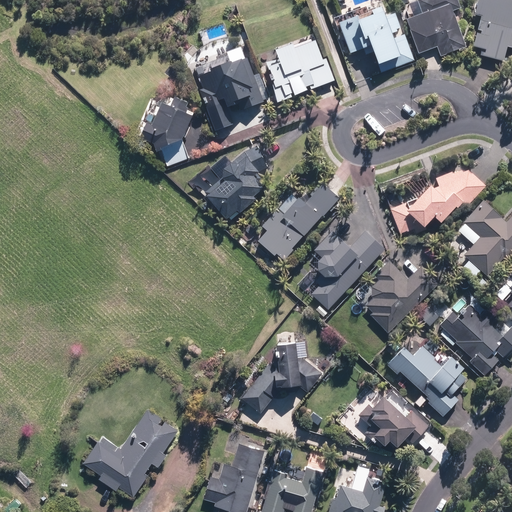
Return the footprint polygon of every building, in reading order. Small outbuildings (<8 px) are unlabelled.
[(466,46),(453,11),(461,7),(457,0),(417,0),(423,13),(406,19),(419,53),(438,46),(441,56),(466,46)] [(478,33),(474,46),(482,48),(481,55),(504,61),(507,47),(511,47),(511,0),(479,0),(476,14),(482,16),(478,30),(482,31),(481,34),(478,33)] [(339,23),(351,53),(364,48),(366,55),(374,52),(381,72),(415,60),(405,34),(394,38),(392,33),(398,31),(397,29),(401,28),(396,13),(386,17),(382,7),(372,10),(373,11),(359,17),(359,16),(339,23)] [(272,81),(277,102),(335,80),(327,58),(323,59),(316,40),(295,49),(293,43),(276,50),(280,59),(266,62),(269,70),(270,70),(272,74),(269,75),(272,81)] [(258,85),(248,58),(242,60),(242,59),(233,62),(233,61),(211,70),(212,71),(199,76),(204,88),(200,90),(207,110),(226,102),(228,107),(239,103),(241,110),(264,102),(263,99),(264,99),(263,96),(266,95),(261,83),(258,85)] [(186,107),(188,102),(175,96),(171,106),(162,102),(153,125),(147,123),(140,138),(154,144),(157,152),(162,151),(167,166),(189,158),(183,139),(193,116),(186,113),(189,108),(186,107)] [(268,165),(257,143),(245,149),(233,158),(231,158),(224,164),(223,173),(224,174),(205,189),(226,216),(238,206),(240,209),(267,186),(260,177),(262,176),(257,170),(268,165)] [(486,184),(469,167),(463,170),(462,168),(453,171),(452,169),(436,175),(439,183),(436,184),(432,180),(419,194),(407,199),(390,206),(400,231),(407,228),(408,229),(426,222),(426,221),(435,212),(442,218),(457,202),(459,204),(462,200),(467,205),(486,184)] [(267,227),(258,237),(275,252),(277,250),(284,257),(294,246),(293,245),(304,233),(323,213),(324,214),(340,194),(324,180),(310,196),(307,193),(303,197),(299,194),(284,212),(278,206),(263,223),(267,227)] [(511,213),(507,220),(502,216),(503,215),(484,198),(464,220),(480,235),(464,253),(488,274),(504,256),(506,258),(511,251),(511,213)] [(311,292),(328,308),(385,247),(366,228),(351,243),(343,236),(342,237),(333,228),(314,248),(321,254),(318,257),(318,266),(323,271),(315,279),(319,283),(311,292)] [(370,313),(388,331),(439,281),(422,264),(408,277),(389,259),(375,273),(379,278),(372,285),(372,294),(373,296),(366,303),(373,310),(370,313)] [(320,303),(316,308),(324,315),(328,311),(320,303)] [(445,327),(451,333),(457,338),(455,340),(473,357),(470,360),(485,373),(499,358),(491,351),(503,338),(496,332),(499,330),(494,325),(499,320),(486,308),(480,313),(469,303),(459,314),(453,309),(440,323),(445,327)] [(431,325),(439,318),(433,312),(426,319),(431,325)] [(446,338),(451,333),(445,327),(441,332),(446,338)] [(298,356),(297,339),(277,340),(279,359),(271,360),(242,396),(261,411),(274,396),(275,396),(284,384),(298,383),(308,390),(322,371),(302,355),(298,356)] [(414,352),(405,343),(388,362),(398,371),(400,368),(428,393),(427,395),(430,399),(428,401),(443,414),(458,398),(452,392),(467,376),(460,371),(465,366),(452,354),(442,364),(434,357),(436,356),(422,343),(414,352)] [(403,376),(398,382),(404,387),(409,382),(403,376)] [(407,414),(384,392),(372,405),(369,402),(358,413),(371,424),(365,431),(381,446),(384,441),(385,442),(390,436),(397,443),(405,434),(413,442),(429,424),(412,408),(407,414)] [(161,424),(158,422),(162,417),(147,407),(120,448),(117,446),(115,449),(99,438),(83,461),(101,474),(99,477),(116,489),(119,485),(133,495),(148,474),(145,471),(152,461),(158,465),(166,454),(163,451),(178,429),(164,419),(161,424)] [(267,434),(266,440),(273,442),(275,437),(267,434)] [(246,511),(264,449),(239,442),(233,463),(224,461),(220,477),(211,474),(204,497),(216,500),(215,504),(220,505),(218,511),(246,511)] [(310,511),(323,470),(306,465),(302,480),(287,475),(288,471),(274,467),(261,511),(283,511),(285,506),(293,508),(292,511),(310,511)] [(21,466),(13,474),(26,488),(34,481),(21,466)] [(380,504),(387,481),(367,475),(363,489),(340,482),(336,497),(333,496),(328,511),(383,511),(386,506),(380,504)] [(17,511),(19,511),(25,506),(18,498),(5,509),(7,511),(17,511)]
